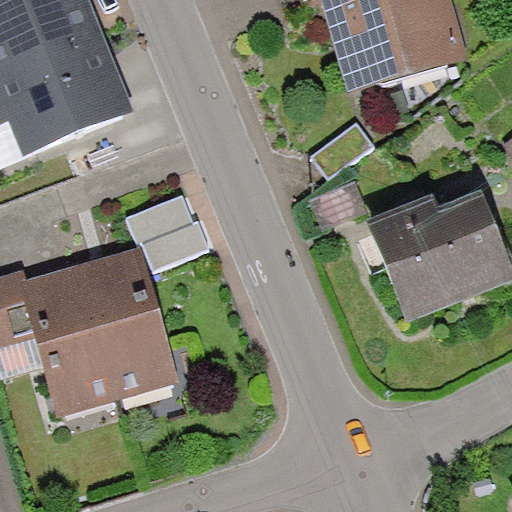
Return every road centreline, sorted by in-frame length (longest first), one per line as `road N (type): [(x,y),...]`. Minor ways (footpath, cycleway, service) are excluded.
road 1 (residential): [(166,0),(351,459)]
road 2 (residential): [(351,459),(173,511)]
road 3 (residential): [(511,377),(351,459)]
